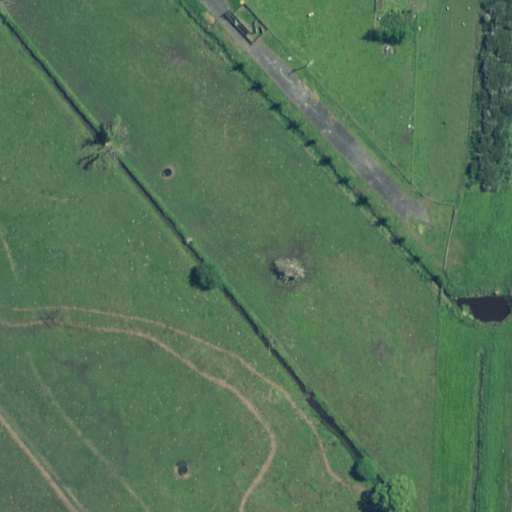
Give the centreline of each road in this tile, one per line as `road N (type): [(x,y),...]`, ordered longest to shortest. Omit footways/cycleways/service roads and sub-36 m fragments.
road 1 (unclassified): [(412,214),(292,90)]
road 2 (track): [(292,90),(208,0)]
